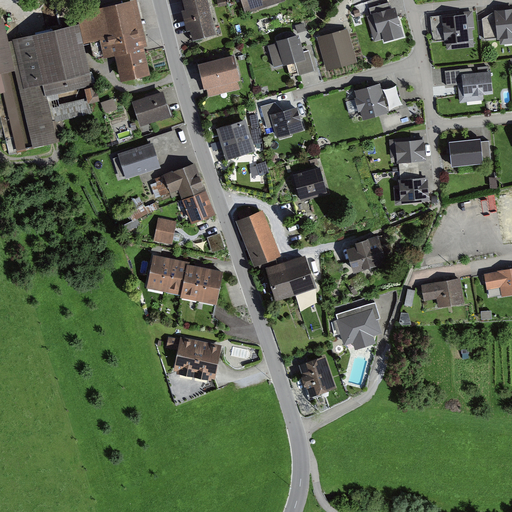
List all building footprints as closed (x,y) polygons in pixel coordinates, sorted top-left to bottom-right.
[(211,0),(184,0),(197,42),(222,35),(211,0)] [(241,0),(247,15),(286,0),(285,0),(241,0)] [(0,92),(3,92),(17,153),(61,143),(50,96),(93,86),(84,45),(102,41),(106,58),(119,55),(125,82),(156,75),(139,2),(77,16),(80,28),(13,43),(8,19),(0,20),(0,92)] [(399,8),(371,16),(379,45),(407,37),(399,8)] [(511,8),(489,10),(491,36),(497,36),(498,42),(511,41),(511,8)] [(469,13),(436,14),(437,38),(448,38),(448,45),(471,44),(469,13)] [(348,30),(322,36),(330,71),(356,65),(348,30)] [(281,44),(271,47),(276,67),(286,64),(290,77),(315,71),(311,52),(307,53),(302,35),(280,40),(281,44)] [(235,53),(198,61),(204,86),(207,86),(209,95),(240,88),(238,78),(241,78),(235,53)] [(475,68),(448,71),(450,87),(460,86),(461,103),(486,101),(485,96),(498,95),(496,72),(476,74),(475,68)] [(355,88),(357,96),(355,96),(355,99),(359,110),(361,109),(363,118),(389,111),(388,108),(403,103),(398,84),(382,88),(380,81),(355,88)] [(132,99),(140,124),(172,114),(164,89),(132,99)] [(107,113),(119,109),(115,97),(103,101),(107,113)] [(349,112),(359,110),(355,99),(346,101),(349,112)] [(274,125),(271,113),(284,109),(276,101),(261,105),(267,127),(274,125)] [(277,136),(304,129),(298,105),(284,109),(271,113),(274,125),(277,136)] [(251,122),(222,129),(231,160),(259,153),(256,143),(264,141),(261,131),(254,133),(251,122)] [(153,145),(122,154),(130,179),(165,167),(162,155),(183,149),(177,130),(151,138),(153,145)] [(391,157),(397,157),(398,162),(399,162),(418,160),(426,160),(425,138),(406,139),(406,137),(390,139),(391,157)] [(485,140),(451,143),(453,166),(496,163),(494,141),(485,142),(485,140)] [(399,162),(400,178),(420,176),(418,160),(399,162)] [(179,188),(183,198),(207,188),(196,161),(174,169),(173,169),(163,172),(171,191),(179,188)] [(323,168),(300,175),(307,199),(331,192),(323,168)] [(396,203),(430,200),(428,175),(420,176),(400,178),(399,178),(400,185),(394,185),(396,203)] [(192,221),(216,212),(207,188),(183,198),(192,221)] [(511,192),(500,195),(509,245),(511,244),(511,192)] [(236,219),(255,265),(282,254),(263,208),(236,219)] [(159,217),(154,240),(172,243),(177,221),(159,217)] [(208,236),(213,251),(226,247),(220,232),(208,236)] [(347,247),(355,271),(388,260),(379,233),(355,240),(357,244),(347,247)] [(147,286),(164,289),(171,256),(154,253),(147,286)] [(296,293),(316,287),(306,254),(286,260),(296,293)] [(188,260),(171,256),(164,289),(181,293),(187,262),(188,260)] [(276,299),(296,293),(286,260),(266,266),(276,299)] [(180,295),(199,299),(205,265),(187,262),(181,293),(180,295)] [(223,269),(205,265),(199,299),(217,302),(223,269)] [(511,270),(489,274),(493,291),(505,288),(507,298),(511,296),(511,270)] [(463,280),(428,285),(430,302),(443,300),(444,307),(467,304),(463,280)] [(379,304),(340,315),(349,344),(388,332),(379,304)] [(203,343),(170,338),(169,348),(182,350),(179,374),(198,376),(203,343)] [(220,380),(225,346),(203,343),(198,376),(220,380)] [(327,357),(301,367),(313,399),(339,389),(327,357)]
